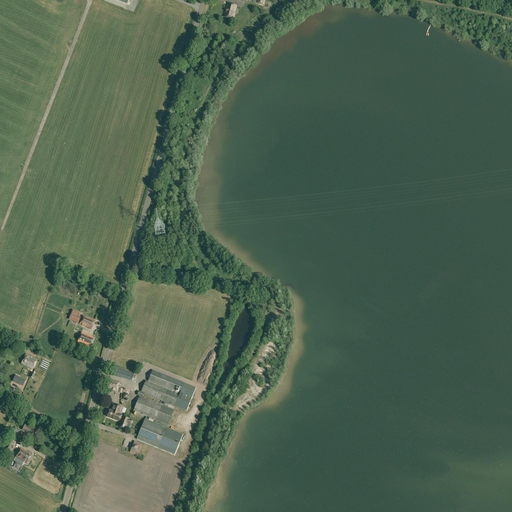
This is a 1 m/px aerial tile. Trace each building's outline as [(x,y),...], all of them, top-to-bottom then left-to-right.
[(237,6),(228,4),(224,17),(233,20),(237,6)] [(69,320),(78,324),(81,318),(78,316),(79,313),(73,310),(69,320)] [(95,321),(89,318),(83,315),(79,324),(91,329),(95,321)] [(90,348),(94,338),(82,332),(77,342),(90,348)] [(33,369),(37,360),(25,354),(21,364),(33,369)] [(132,381),(134,373),(115,367),(112,375),(132,381)] [(158,386),(173,389),(173,387),(176,386),(175,390),(178,390),(179,383),(176,385),(174,381),(163,379),(164,375),(162,373),(161,374),(162,376),(153,375),(152,374),(149,373),(147,385),(150,385),(151,381),(153,385),(155,388),(158,386)] [(13,381),(23,386),(26,380),(16,376),(13,381)] [(118,392),(120,382),(108,379),(106,389),(118,392)] [(183,396),(192,396),(193,387),(179,387),(179,393),(183,393),(183,396)] [(166,424),(173,408),(143,396),(143,397),(138,396),(134,406),(148,412),(150,407),(156,409),(154,414),(156,415),(154,419),(166,424)] [(109,411),(107,417),(119,421),(120,419),(121,416),(121,415),(120,415),(123,407),(113,404),(110,411),(109,411)] [(129,419),(121,416),(120,419),(122,420),(119,427),(125,430),(127,423),(131,424),(132,421),(129,420),(129,419)] [(175,453),(182,433),(143,418),(137,434),(146,437),(144,442),(175,453)] [(32,432),(35,426),(26,421),(23,428),(32,432)] [(9,439),(4,449),(11,452),(16,443),(9,439)] [(130,452),(138,455),(142,445),(135,442),(130,452)] [(27,464),(32,455),(32,454),(32,453),(29,451),(28,452),(21,448),(16,457),(27,464)]
